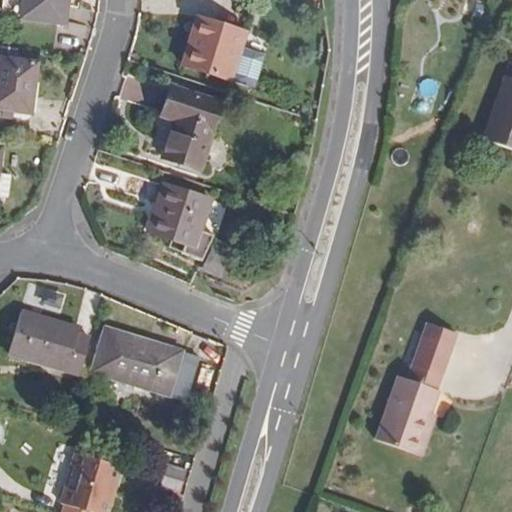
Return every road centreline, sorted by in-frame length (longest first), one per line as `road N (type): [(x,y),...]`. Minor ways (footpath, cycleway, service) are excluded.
road 1 (secondary): [(365,0),(361,92),(347,161),(294,346)]
road 2 (residential): [(47,254),(122,0)]
road 3 (residential): [(47,254),(294,346)]
road 4 (secondary): [(294,346),(244,511)]
